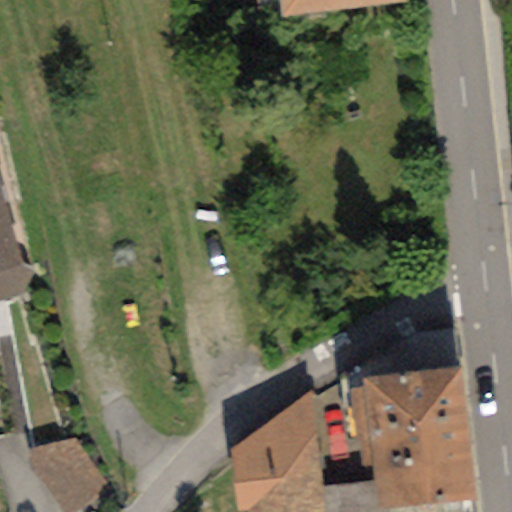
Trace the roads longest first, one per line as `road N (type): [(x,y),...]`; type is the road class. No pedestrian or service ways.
road 1 (unclassified): [(482,242),(217,445),(152,511)]
road 2 (tertiary): [(482,242),(509,511)]
road 3 (tertiary): [(451,0),(482,242)]
